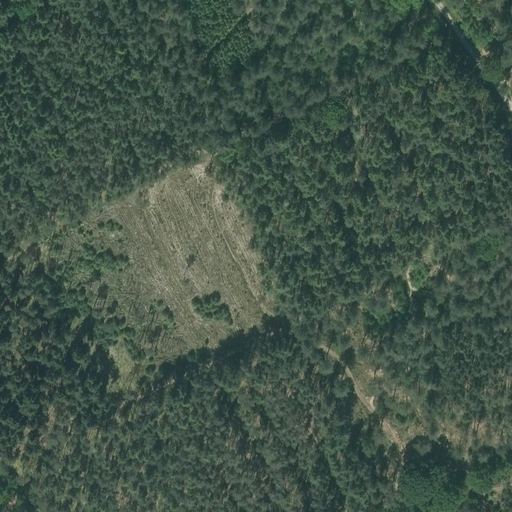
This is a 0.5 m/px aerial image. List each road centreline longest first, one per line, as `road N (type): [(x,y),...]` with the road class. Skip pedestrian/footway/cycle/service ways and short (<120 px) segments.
road 1 (track): [(511,217),(10,461),(0,459)]
road 2 (track): [(442,15),(0,243)]
road 3 (track): [(511,437),(362,511)]
road 4 (track): [(432,0),(511,113)]
